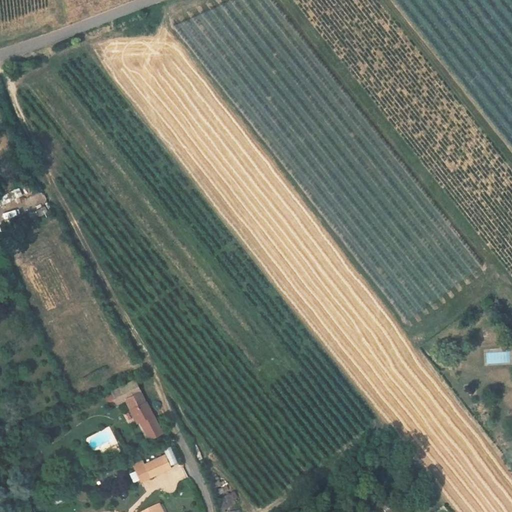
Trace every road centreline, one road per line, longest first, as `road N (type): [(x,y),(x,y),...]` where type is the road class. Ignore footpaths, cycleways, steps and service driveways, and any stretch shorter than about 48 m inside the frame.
road 1 (track): [(0,68),(139,344),(153,390)]
road 2 (track): [(386,0),(511,160)]
road 3 (unclassified): [(0,55),(151,0)]
road 4 (residential): [(210,511),(153,390)]
